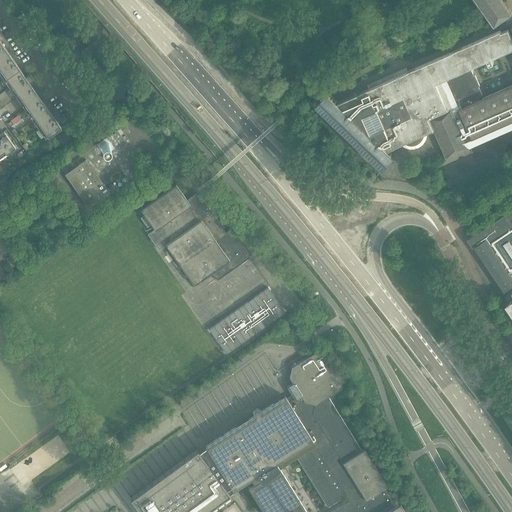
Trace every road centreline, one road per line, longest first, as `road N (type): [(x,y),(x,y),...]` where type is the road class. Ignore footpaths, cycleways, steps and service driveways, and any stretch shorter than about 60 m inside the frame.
road 1 (primary): [(99,0),(341,288)]
road 2 (primary): [(444,378),(262,153)]
road 3 (primary): [(341,288),(511,511)]
road 4 (primary): [(341,288),(465,511)]
road 5 (primary): [(444,378),(374,255),(381,230),(404,219),(423,222),(446,245)]
road 6 (primary): [(446,245),(417,204),(318,187),(262,153)]
road 7 (primary): [(262,153),(127,0)]
road 8 (tertiary): [(511,366),(446,245)]
road 9 (residential): [(41,511),(140,441)]
